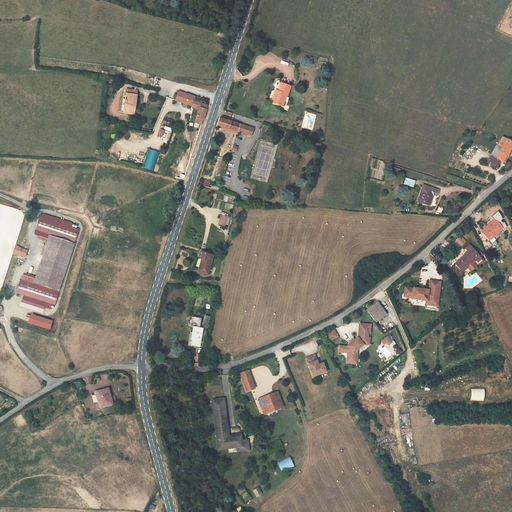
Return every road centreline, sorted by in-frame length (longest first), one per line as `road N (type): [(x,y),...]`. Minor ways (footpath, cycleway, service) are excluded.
road 1 (residential): [(140,365),(199,370),(253,358),(333,323),(511,175)]
road 2 (secondary): [(140,365),(149,305),(249,0)]
road 3 (unclassified): [(0,419),(53,383),(104,366),(140,365)]
road 4 (secondary): [(171,511),(140,365)]
